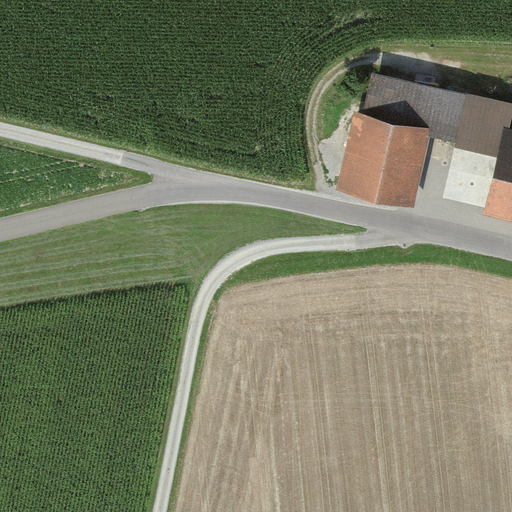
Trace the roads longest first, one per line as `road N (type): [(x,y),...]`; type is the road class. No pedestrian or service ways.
road 1 (unclassified): [(0,230),(201,181),(511,253)]
road 2 (track): [(417,232),(276,252),(236,268),(209,298),(163,511)]
road 3 (track): [(201,181),(0,133)]
